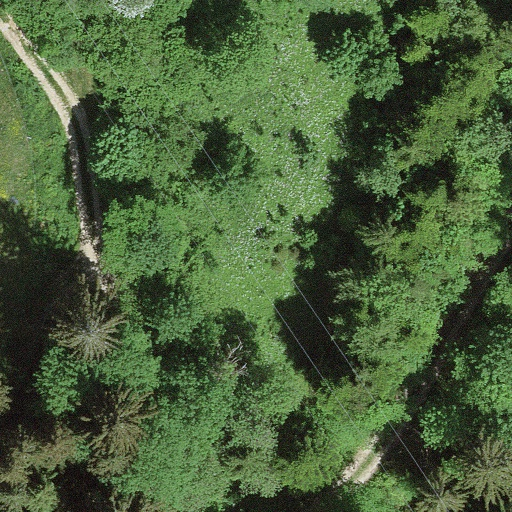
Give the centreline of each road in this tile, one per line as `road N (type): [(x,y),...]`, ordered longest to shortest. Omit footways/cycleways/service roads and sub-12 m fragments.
road 1 (track): [(155,511),(126,448),(76,112),(0,10)]
road 2 (track): [(511,240),(371,467),(320,511)]
